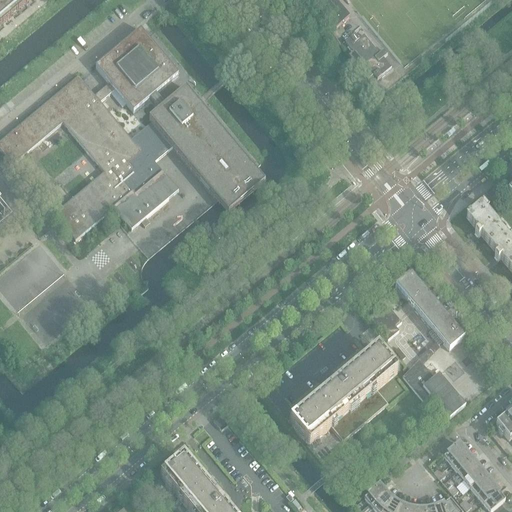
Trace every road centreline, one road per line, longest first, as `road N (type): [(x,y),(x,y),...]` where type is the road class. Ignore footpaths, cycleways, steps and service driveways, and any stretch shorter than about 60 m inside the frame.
road 1 (tertiary): [(406,208),(40,511)]
road 2 (tertiary): [(69,511),(418,224)]
road 3 (residential): [(406,208),(235,0)]
road 4 (residential): [(511,336),(418,224)]
road 5 (tertiary): [(511,119),(406,208)]
road 6 (tertiary): [(418,224),(511,146)]
